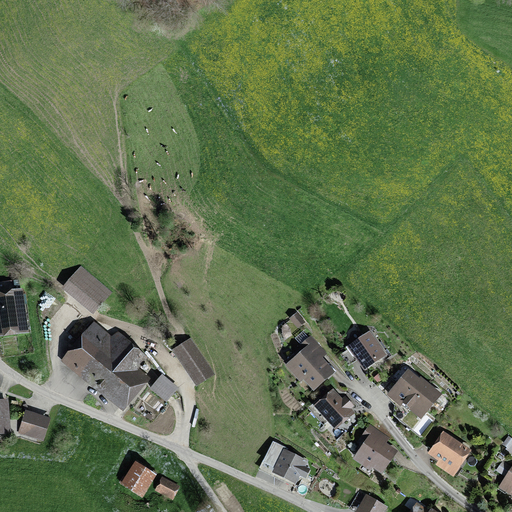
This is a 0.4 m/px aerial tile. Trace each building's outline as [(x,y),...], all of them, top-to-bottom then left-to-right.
[(109,292),(81,270),(68,286),(96,308),(109,292)] [(19,302),(18,297),(22,296),(19,281),(0,284),(0,333),(23,331),(21,322),(23,322),(20,302),(19,302)] [(298,325),(303,320),(297,313),(291,318),(298,325)] [(95,325),(64,360),(90,382),(93,379),(121,403),(140,380),(131,372),(142,359),(138,356),(139,355),(125,343),(127,340),(118,333),(112,340),(95,325)] [(347,346),(354,356),(356,354),(365,366),(384,353),(370,334),(354,345),(352,342),(347,346)] [(301,346),(306,352),(293,364),(314,386),(328,373),(313,356),(321,349),(311,337),(301,346)] [(198,384),(213,374),(190,340),(175,350),(198,384)] [(368,374),(376,383),(387,372),(380,364),(368,374)] [(390,375),(387,372),(376,383),(384,391),(395,381),(390,375)] [(410,374),(394,392),(400,397),(399,398),(402,402),(397,407),(395,417),(410,429),(421,415),(437,397),(410,374)] [(162,377),(152,390),(166,401),(176,389),(162,377)] [(335,392),(319,407),(323,412),(335,426),(351,411),(345,405),(349,401),(345,397),(342,400),(335,392)] [(5,403),(0,403),(0,433),(8,433),(5,403)] [(46,420),(27,414),(21,431),(41,437),(46,420)] [(363,437),(371,442),(361,456),(381,471),(392,455),(377,444),(383,436),(370,427),(363,437)] [(473,454),(446,435),(433,454),(460,472),(473,454)] [(298,474),(306,477),(309,470),(304,468),(307,463),(286,453),(288,449),(273,442),(264,461),(278,468),(276,472),(294,481),(298,474)] [(137,466),(125,485),(132,490),(135,486),(142,490),(152,475),(137,466)] [(170,496),(176,487),(163,479),(158,489),(170,496)] [(359,492),(351,506),(360,511),(380,511),(384,507),(359,492)]
